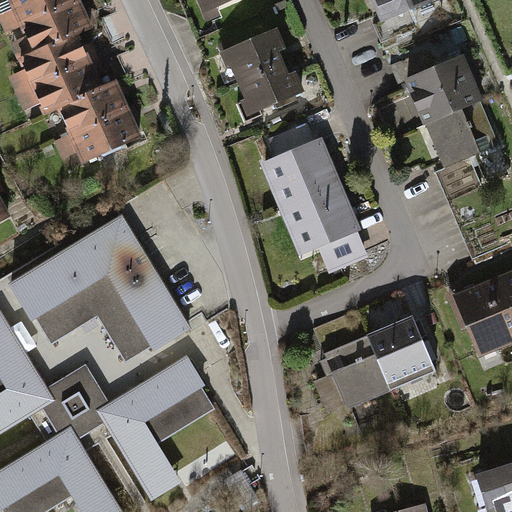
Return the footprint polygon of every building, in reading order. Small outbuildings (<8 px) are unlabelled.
[(77,0),(11,0),(23,25),(78,1),(77,0)] [(378,23),(386,41),(415,29),(407,10),(431,0),(382,0),(390,18),(378,23)] [(78,1),(23,25),(35,53),(77,34),(90,28),(78,1)] [(239,61),(233,63),(241,82),(282,64),(276,52),(283,49),(275,30),(233,48),(239,61)] [(89,61),(77,34),(35,53),(21,59),(33,86),(89,61)] [(415,77),(434,121),(480,102),(462,57),(433,69),(425,51),(395,64),(403,82),(415,77)] [(89,61),(33,86),(46,113),(59,107),(101,88),(89,61)] [(282,64),(241,82),(248,99),(237,104),(245,122),(262,115),(260,110),(301,92),(293,73),(287,76),(282,64)] [(114,82),(101,88),(59,107),(71,134),(127,109),(114,82)] [(440,170),(446,185),(476,172),(470,157),(499,145),(480,102),(434,121),(452,165),(440,170)] [(127,109),(71,134),(84,161),(139,137),(127,109)] [(308,146),(301,127),(270,140),(279,159),(273,162),(291,205),(338,185),(320,141),(308,146)] [(476,172),(446,185),(477,257),(507,245),(476,172)] [(338,185),(291,205),(310,249),(336,238),(338,244),(323,251),(332,271),(363,257),(353,231),(357,229),(338,185)] [(40,313),(54,335),(78,321),(82,327),(96,319),(92,312),(100,307),(128,353),(150,340),(155,348),(189,328),(121,218),(11,285),(32,319),(40,313)] [(511,274),(502,279),(511,303),(511,274)] [(460,302),(454,305),(461,320),(467,319),(477,344),(511,329),(511,303),(502,279),(458,297),(460,302)] [(413,315),(368,335),(388,383),(433,364),(422,337),(427,335),(423,326),(419,328),(413,315)] [(203,384),(187,358),(101,410),(97,403),(89,408),(79,392),(63,402),(58,394),(51,398),(8,328),(0,332),(0,431),(43,405),(62,435),(0,472),(0,507),(3,506),(6,511),(41,511),(73,493),(84,511),(95,511),(114,501),(84,453),(115,434),(153,497),(178,482),(154,443),(212,408),(199,387),(203,384)] [(333,374),(344,401),(388,383),(368,335),(325,354),(326,358),(320,361),(327,377),(333,374)] [(511,511),(511,465),(478,476),(489,511),(511,511)]
